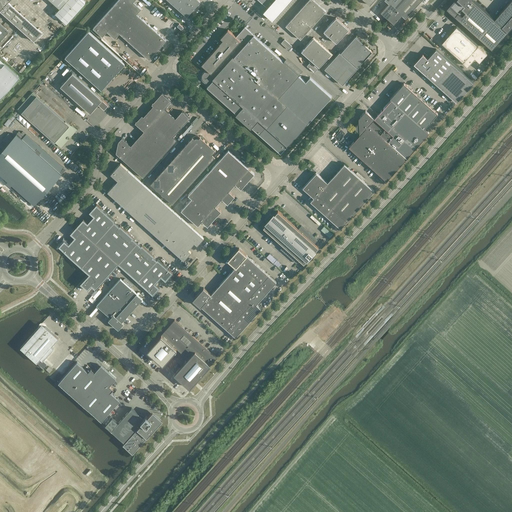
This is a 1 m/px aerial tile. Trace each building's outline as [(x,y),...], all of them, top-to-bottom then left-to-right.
[(8,1),(5,0),(0,0),(0,11),(33,41),(41,32),(8,1)] [(81,0),(50,0),(60,8),(55,13),(66,23),(85,3),(81,0)] [(117,0),(111,8),(120,16),(134,1),(134,0),(117,0)] [(184,0),(176,0),(173,4),(187,16),(194,9),(186,1),(184,0)] [(200,1),(199,0),(186,0),(186,1),(194,9),(200,1)] [(290,0),(258,0),(267,7),(263,12),(273,20),(290,0)] [(319,4),(314,0),(308,0),(306,3),(313,10),(319,4)] [(385,0),(389,3),(381,12),(388,18),(404,0),(385,0)] [(404,0),(388,18),(394,24),(402,15),(405,18),(421,0),(404,0)] [(489,13),(475,0),(474,0),(454,0),(447,8),(450,11),(492,48),(511,25),(511,0),(510,0),(505,6),(511,12),(511,13),(508,18),(506,21),(502,25),(493,17),(489,13)] [(134,1),(120,16),(128,23),(137,13),(142,8),(134,1)] [(313,10),(306,3),(301,8),(308,15),(313,10)] [(326,10),(319,4),(313,10),(321,16),(326,10)] [(102,36),(107,31),(120,16),(111,8),(93,28),(102,36)] [(308,15),(301,8),(296,14),(303,21),(308,15)] [(321,16),(313,10),(308,15),(316,22),(321,16)] [(148,24),(137,13),(128,23),(140,33),(148,24)] [(303,21),(296,14),(291,20),(298,26),(303,21)] [(316,22),(308,15),(303,21),(311,28),(316,22)] [(107,31),(115,38),(120,33),(119,33),(128,23),(120,16),(107,31)] [(349,29),(336,17),(324,31),(336,42),(349,29)] [(298,26),(291,20),(286,26),(293,32),(298,26)] [(311,28),(303,21),(298,26),(306,33),(311,28)] [(0,40),(8,31),(0,23),(0,40)] [(140,33),(128,23),(119,33),(120,33),(131,43),(140,33)] [(166,40),(148,24),(140,33),(158,49),(166,40)] [(306,33),(298,26),(293,32),(301,39),(306,33)] [(486,52),(456,26),(442,43),(467,65),(474,57),(478,60),(486,52)] [(220,44),(201,64),(207,69),(206,70),(204,72),(204,73),(203,74),(202,78),(203,79),(204,81),(209,84),(207,87),(237,114),(236,115),(251,128),(252,127),(281,153),(332,96),(310,77),(306,82),(299,75),(300,74),(284,60),(283,61),(245,27),(236,37),(228,29),(220,38),(224,41),(221,45),(220,44)] [(125,64),(88,31),(65,57),(102,90),(125,64)] [(158,49),(140,33),(131,43),(149,59),(158,49)] [(340,51),(325,68),(342,84),(358,67),(357,67),(364,59),(365,60),(372,51),(369,48),(369,47),(368,46),(367,46),(364,43),(355,36),(341,52),(340,51)] [(332,53),(314,37),(301,51),(319,67),(332,53)] [(289,49),(292,46),(284,39),(281,43),(289,49)] [(436,49),(428,58),(423,54),(419,58),(418,60),(418,59),(414,64),(426,74),(456,102),(474,82),(436,49)] [(307,66),(314,72),(318,69),(310,62),(307,66)] [(0,97),(18,76),(4,63),(0,67),(0,66),(0,97)] [(61,86),(90,113),(98,104),(104,109),(108,105),(73,72),(61,86)] [(391,99),(374,118),(394,135),(388,141),(406,157),(442,117),(404,83),(390,98),(391,99)] [(162,92),(154,101),(153,102),(152,102),(152,103),(152,104),(153,105),(144,116),(142,115),(137,120),(136,120),(136,121),(136,122),(135,123),(144,131),(131,145),(122,137),(118,141),(116,153),(143,177),(177,139),(173,136),(190,117),(185,113),(185,112),(184,111),(183,111),(182,111),(175,118),(165,108),(171,101),(162,92)] [(73,124),(38,94),(22,112),(55,142),(56,141),(61,146),(68,139),(69,139),(69,138),(70,137),(76,129),(72,125),(73,124)] [(359,135),(349,146),(387,179),(406,157),(388,141),(394,135),(374,118),(366,110),(359,118),(359,122),(354,127),(359,132),(359,135)] [(35,150),(16,134),(0,152),(0,177),(29,203),(31,201),(34,204),(61,174),(39,154),(41,152),(37,148),(35,150)] [(192,136),(150,183),(173,204),(215,157),(212,154),(216,150),(200,136),(199,138),(198,137),(197,137),(196,137),(195,137),(194,138),(192,136)] [(252,171),(228,150),(211,168),(232,187),(235,183),(241,189),(241,188),(252,176),(253,175),(253,174),(253,173),(252,172),(252,171)] [(115,184),(108,192),(126,208),(127,208),(132,212),(131,213),(145,225),(145,224),(153,231),(153,232),(184,260),(191,252),(187,248),(193,241),(197,245),(204,238),(120,163),(111,174),(119,181),(116,184),(115,184)] [(327,182),(316,172),(310,179),(309,179),(309,180),(307,183),(306,183),(302,187),(314,197),(310,201),(341,228),(357,210),(374,190),(344,163),(327,182)] [(232,187),(211,168),(198,183),(219,202),(222,198),(228,204),(228,203),(234,196),(235,196),(229,191),(232,187)] [(219,202),(198,183),(188,195),(192,198),(214,218),(221,211),(216,206),(219,202)] [(214,218),(192,198),(181,210),(198,225),(202,221),(208,226),(208,225),(214,218)] [(64,240),(59,246),(89,273),(87,276),(80,283),(88,290),(91,286),(96,289),(119,264),(153,295),(160,287),(155,283),(161,276),(166,280),(173,272),(158,258),(157,259),(154,256),(155,256),(142,244),(141,245),(133,238),(134,237),(120,225),(115,221),(116,221),(97,204),(90,212),(94,216),(88,222),(84,219),(70,233),(75,237),(69,244),(64,240)] [(273,216),(263,227),(283,245),(280,249),(297,263),(300,260),(304,263),(318,247),(314,243),(317,240),(301,225),(298,229),(278,211),(273,216)] [(330,237),(333,233),(325,225),(321,229),(330,237)] [(236,266),(211,294),(203,287),(193,299),(201,306),(235,337),(261,308),(256,304),(276,281),(247,255),(239,248),(228,259),(236,266)] [(266,257),(274,264),(278,260),(270,253),(266,257)] [(111,317),(108,320),(118,329),(124,323),(122,321),(143,298),(120,278),(97,305),(111,317)] [(188,359),(175,374),(181,379),(181,378),(185,382),(190,387),(217,357),(175,319),(148,349),(153,355),(154,354),(158,358),(157,358),(163,363),(176,348),(188,359)] [(38,327),(24,343),(24,344),(24,351),(37,362),(40,358),(43,360),(54,348),(51,346),(59,338),(46,327),(38,327)] [(116,378),(101,364),(94,372),(91,369),(91,368),(88,371),(77,362),(59,381),(58,382),(101,421),(102,420),(120,400),(110,392),(113,389),(109,386),(116,378)] [(146,415),(144,418),(132,407),(118,422),(112,417),(105,425),(125,442),(123,443),(123,444),(132,452),(133,453),(135,450),(163,419),(153,410),(147,417),(146,415)]
